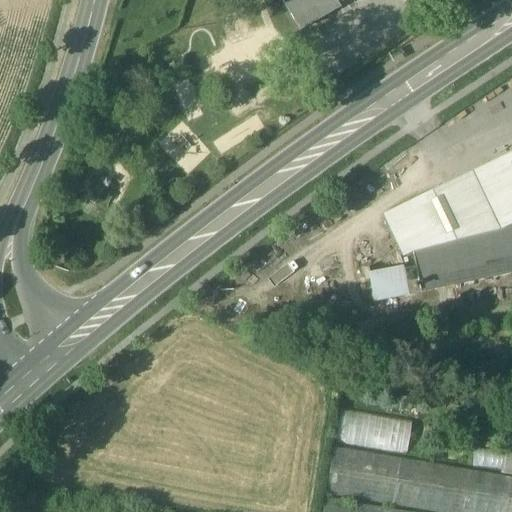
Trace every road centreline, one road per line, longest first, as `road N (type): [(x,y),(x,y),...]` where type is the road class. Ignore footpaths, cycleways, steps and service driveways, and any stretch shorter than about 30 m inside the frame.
road 1 (secondary): [(511,4),(211,213),(52,342)]
road 2 (secondary): [(63,367),(292,185),(511,36)]
road 3 (secondary): [(19,214),(92,0)]
road 4 (secondary): [(52,342),(21,266),(19,214)]
